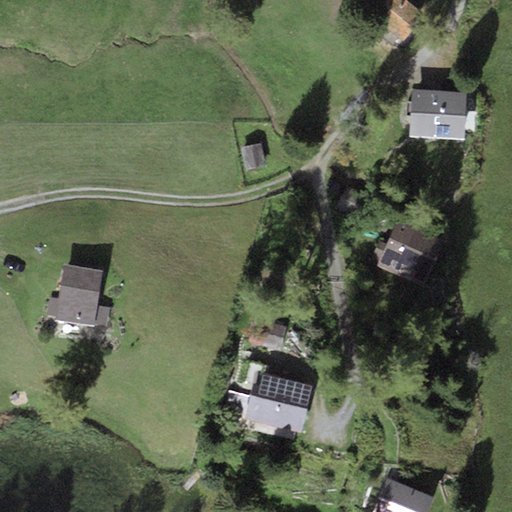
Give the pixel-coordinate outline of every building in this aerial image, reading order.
[(424,12),(408,0),(384,0),(371,19),(403,41),(424,12)] [(466,93),(412,89),(409,135),(462,139),(466,93)] [(261,144),(243,148),(248,171),(267,166),(261,144)] [(444,241),(400,221),(379,265),(424,285),(444,241)] [(103,272),(65,265),(56,319),(94,325),(103,272)] [(313,381),(261,371),(252,419),(303,430),(313,381)] [(428,511),(436,495),(387,476),(373,511),(428,511)]
